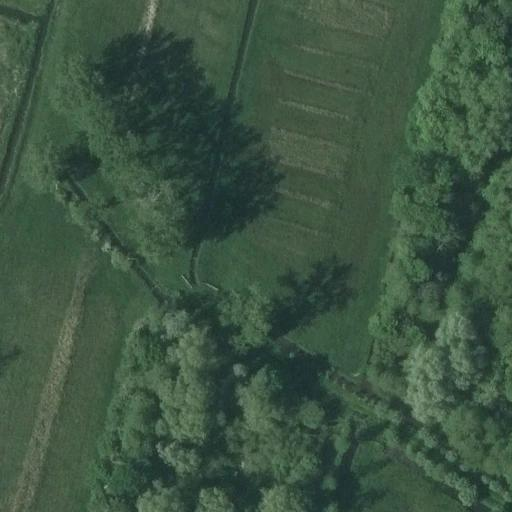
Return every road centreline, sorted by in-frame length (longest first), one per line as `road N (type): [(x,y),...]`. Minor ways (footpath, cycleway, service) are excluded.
road 1 (track): [(378,420),(187,306)]
road 2 (track): [(511,511),(378,420),(366,470)]
